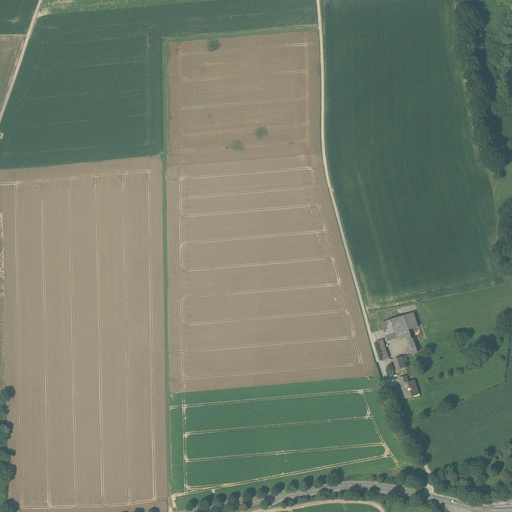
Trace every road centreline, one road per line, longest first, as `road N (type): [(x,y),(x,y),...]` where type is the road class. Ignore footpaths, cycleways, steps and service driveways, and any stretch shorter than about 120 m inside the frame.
road 1 (track): [(170,511),(165,42),(321,29)]
road 2 (unclassified): [(428,497),(423,462),(380,376),(327,174),(317,0)]
road 3 (secondary): [(197,511),(337,485),(428,497)]
road 4 (track): [(0,115),(39,0)]
road 5 (track): [(262,511),(336,502),(382,511)]
